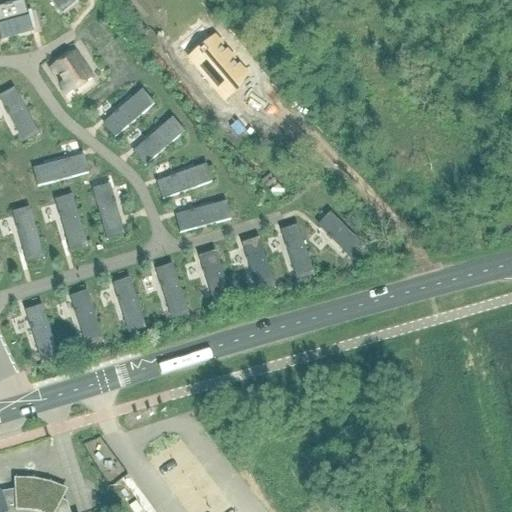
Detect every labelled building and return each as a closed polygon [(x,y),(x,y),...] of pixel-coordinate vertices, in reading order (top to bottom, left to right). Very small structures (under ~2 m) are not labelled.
[(49,0),(61,14),(78,0),(49,0)] [(0,40),(0,43),(32,34),(24,2),(0,8),(0,40)] [(95,25),(88,31),(99,43),(116,29),(96,4),(85,13),(95,25)] [(53,72),(70,97),(94,81),(77,56),(53,72)] [(196,75),(182,85),(201,108),(209,120),(222,111),(214,100),(237,84),(219,59),(196,75)] [(0,102),(0,103),(20,141),(36,133),(15,94),(0,102)] [(106,123),(118,137),(151,108),(139,95),(106,123)] [(148,165),(181,137),(169,123),(136,152),(148,165)] [(210,153),(199,161),(216,184),(227,176),(210,153)] [(41,188),(84,176),(79,159),(36,170),(41,188)] [(202,169),(160,184),(166,201),(208,186),(202,169)] [(93,197),(105,239),(122,234),(110,191),(93,197)] [(73,202),(55,207),(68,249),(85,244),(73,202)] [(226,223),(221,206),(178,217),(183,235),(226,223)] [(12,219),(25,261),(42,256),(30,214),(12,219)] [(362,248),(331,217),(319,229),(350,261),(362,248)] [(294,279),(312,273),(298,231),(281,237),(294,279)] [(273,286),(259,244),(242,250),(256,292),(273,286)] [(215,257),(198,263),(212,305),(229,299),(215,257)] [(170,319),(187,313),(173,271),(156,277),(170,319)] [(131,285),(113,291),(127,333),(144,327),(131,285)] [(71,304),(85,346),(102,340),(88,298),(71,304)] [(57,354),(43,312),(26,318),(39,360),(57,354)] [(1,494),(0,494),(0,511),(69,511),(67,504),(62,501),(66,493),(50,486),(34,483),(16,482),(16,491),(1,494)]
